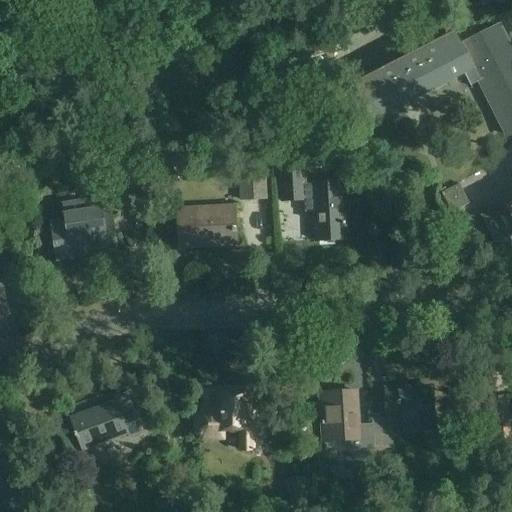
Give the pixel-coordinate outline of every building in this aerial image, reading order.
[(508,135),(511,132),(511,50),(499,25),(461,44),(455,33),(450,35),(440,15),(423,23),(434,43),(356,83),(375,119),(473,68),(508,135)] [(342,165),(367,163),(366,148),(341,150),(342,165)] [(281,202),(305,200),(306,212),(315,212),(316,240),(346,239),(343,183),(307,185),(306,164),(279,165),(281,202)] [(267,198),(265,166),(259,167),(259,175),(239,176),(241,200),(267,198)] [(147,202),(142,171),(126,173),(127,181),(112,184),(116,207),(147,202)] [(470,203),(459,183),(441,193),(452,212),(470,203)] [(66,204),(68,220),(52,222),(58,260),(118,251),(112,213),(104,214),(101,199),(66,204)] [(234,206),(195,208),(176,209),(177,242),(220,240),(221,245),(236,244),(234,206)] [(4,286),(16,284),(8,232),(0,247),(0,266),(1,266),(4,286)] [(385,390),(387,413),(372,414),(373,423),(374,449),(392,448),(390,426),(433,424),(431,388),(385,390)] [(373,423),(358,425),(356,392),(321,393),(322,422),(321,422),(322,443),(349,441),(351,461),(375,459),(374,449),(373,423)] [(216,396),(216,411),(206,411),(200,417),(199,429),(205,436),(219,436),(219,428),(242,429),(242,450),(254,450),(254,396),(216,396)] [(132,410),(121,414),(117,404),(71,420),(82,450),(111,440),(111,442),(128,436),(129,439),(141,435),(132,410)] [(0,498),(20,491),(6,456),(0,458),(0,498)] [(307,475),(286,479),(290,504),(311,500),(307,475)]
